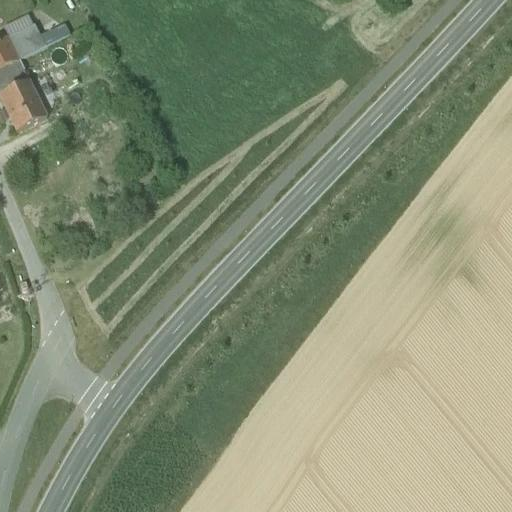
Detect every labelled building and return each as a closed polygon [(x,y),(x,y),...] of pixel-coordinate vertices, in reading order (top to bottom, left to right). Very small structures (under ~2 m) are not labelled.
[(51,23),(35,31),(45,50),(61,42),(51,23)] [(34,29),(8,41),(19,63),(45,50),(35,31),(34,29)] [(8,41),(0,44),(0,72),(19,63),(8,41)] [(0,86),(24,74),(19,63),(0,72),(0,86)] [(0,99),(29,85),(24,74),(0,86),(0,99)] [(0,99),(0,102),(17,136),(47,122),(29,85),(0,99)] [(61,108),(67,122),(79,115),(73,102),(61,108)]
